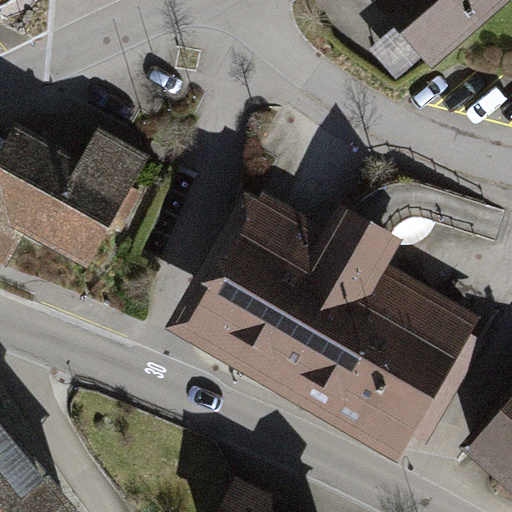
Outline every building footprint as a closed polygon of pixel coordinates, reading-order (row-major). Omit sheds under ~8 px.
[(384,0),(383,1),(431,56),(495,0),(384,0)] [(0,256),(4,259),(24,222),(22,220),(58,158),(58,155),(14,131),(0,157),(0,256)] [(80,170),(58,158),(22,220),(24,222),(89,258),(120,200),(130,205),(136,193),(128,187),(142,162),(98,137),(80,170)] [(222,288),(205,316),(404,431),(464,327),(370,273),(388,241),(346,216),(328,249),(265,213),(234,267),(221,260),(209,280),(222,288)] [(511,400),(473,445),(511,478),(511,400)] [(0,511),(67,511),(69,511),(3,430),(10,424),(0,410),(0,511)] [(279,511),(283,505),(237,482),(221,511),(279,511)]
